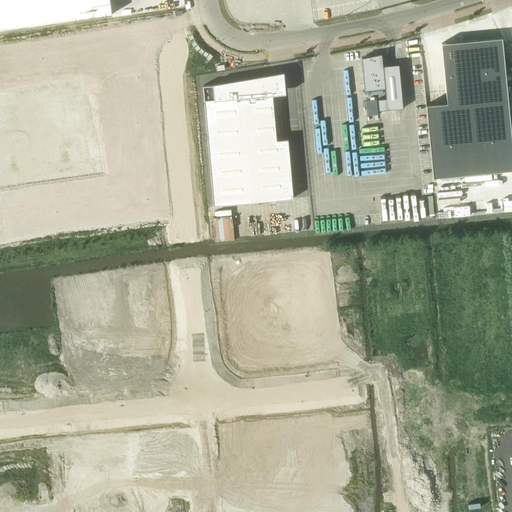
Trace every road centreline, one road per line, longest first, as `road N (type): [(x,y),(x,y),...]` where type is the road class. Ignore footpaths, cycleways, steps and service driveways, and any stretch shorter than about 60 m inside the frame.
road 1 (unclassified): [(202,406),(166,40),(178,24),(211,11)]
road 2 (unclassified): [(463,0),(264,41),(229,39),(211,11)]
road 3 (unclassified): [(0,424),(202,406)]
road 4 (unclassified): [(202,406),(371,390)]
